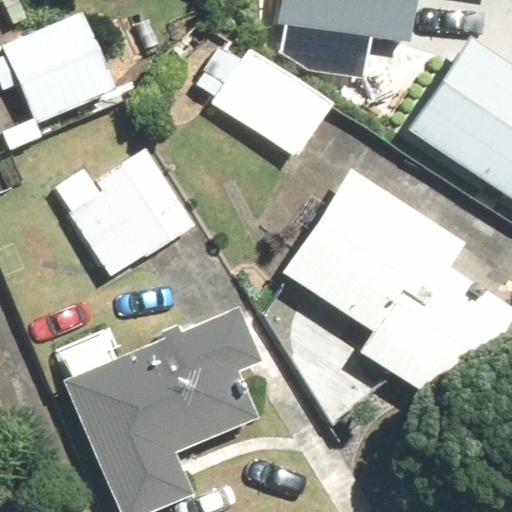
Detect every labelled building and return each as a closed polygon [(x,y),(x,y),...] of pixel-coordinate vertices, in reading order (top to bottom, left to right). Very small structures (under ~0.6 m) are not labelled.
[(279,0),(277,14),(409,29),(412,0),(279,0)] [(95,5),(1,43),(7,57),(0,60),(0,90),(12,86),(31,131),(130,91),(95,5)] [(511,55),(464,23),(398,119),(511,196),(511,55)] [(219,48),(190,87),(207,100),(203,105),(287,163),(328,110),(244,53),(236,62),(219,48)] [(194,233),(141,151),(91,183),(82,168),(50,189),(112,286),(194,233)] [(458,231),(341,158),(273,265),(368,325),(353,348),(447,407),(511,306),(511,303),(441,259),(458,231)] [(231,300),(56,373),(114,511),(133,511),(188,489),(170,447),(250,413),(230,366),(254,356),(231,300)]
